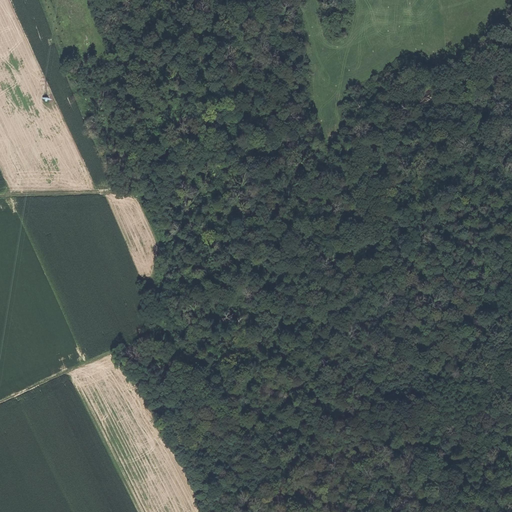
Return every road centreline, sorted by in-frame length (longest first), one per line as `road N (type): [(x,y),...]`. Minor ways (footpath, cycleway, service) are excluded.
road 1 (track): [(0,196),(150,189),(298,249),(381,250)]
road 2 (track): [(39,0),(71,89),(123,190)]
road 3 (track): [(0,401),(158,335)]
